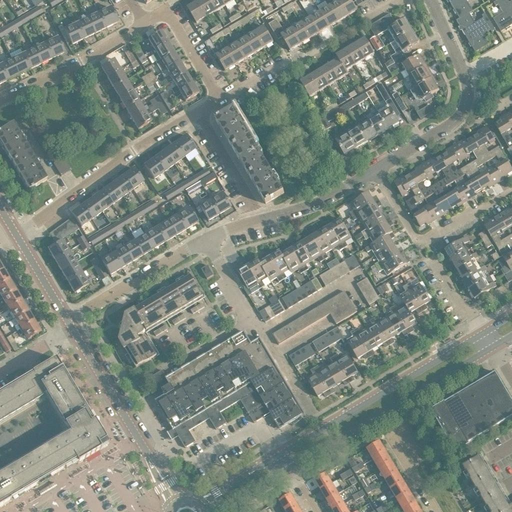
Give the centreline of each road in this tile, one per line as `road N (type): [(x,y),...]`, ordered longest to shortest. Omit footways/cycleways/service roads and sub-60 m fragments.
road 1 (tertiary): [(287,469),(493,347)]
road 2 (tertiary): [(476,336),(279,455)]
road 3 (tertiary): [(175,501),(67,321)]
road 4 (residential): [(375,169),(419,244),(511,189)]
road 5 (residential): [(0,102),(144,23)]
road 6 (residential): [(67,321),(204,239)]
road 7 (residential): [(196,112),(68,197)]
road 8 (residential): [(375,169),(460,114),(462,73)]
road 9 (residential): [(257,220),(317,205),(375,169)]
road 10 (residential): [(257,220),(196,112)]
road 11 (residential): [(219,99),(173,21),(144,23)]
